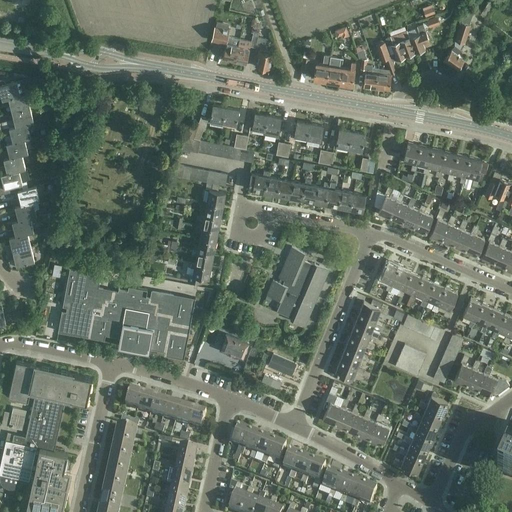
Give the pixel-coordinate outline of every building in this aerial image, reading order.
[(464,11),(455,40),(464,43),(470,24),(469,23),(472,14),(464,11)] [(408,30),(407,31),(409,37),(415,52),(425,48),(425,47),(431,45),(429,40),(426,31),(423,23),(417,25),(417,27),(408,30)] [(214,26),(211,40),(226,43),(222,58),(234,61),(238,45),(239,39),(232,37),(228,36),(229,29),(214,26)] [(238,45),(234,61),(246,64),(250,46),(255,47),(258,36),(258,32),(259,27),(254,26),(251,41),(246,40),(239,39),(238,45)] [(407,29),(391,35),(393,42),(399,41),(399,40),(405,56),(415,52),(409,37),(407,31),(407,29)] [(391,35),(385,37),(388,45),(391,43),(396,59),(405,56),(399,40),(399,41),(393,42),(391,35)] [(258,36),(255,47),(260,48),(256,66),(269,69),(273,50),(265,49),(268,38),(258,36)] [(454,45),(443,60),(450,65),(451,64),(457,68),(464,59),(457,54),(460,49),(464,43),(455,40),(454,45)] [(390,57),(384,41),(375,44),(381,60),(386,58),(390,57)] [(357,51),(359,58),(361,58),(360,68),(365,69),(366,64),(367,59),(363,49),(357,51)] [(316,63),(313,78),(326,80),(329,65),(329,62),(330,55),(324,54),(322,64),(316,63)] [(379,68),(376,87),(390,89),(391,74),(396,72),(390,57),(386,58),(389,69),(379,68)] [(303,58),(300,70),(307,71),(309,59),(308,59),(303,58)] [(342,67),(339,82),(352,84),(355,69),(354,69),(356,62),(351,61),(350,68),(342,67)] [(329,65),(326,80),(339,82),(342,67),(333,65),(333,63),(329,62),(329,65)] [(365,71),(363,86),(376,87),(379,68),(372,67),(372,65),(366,64),(365,69),(365,71)] [(0,92),(2,99),(20,94),(25,93),(22,79),(6,83),(2,79),(0,79),(0,92)] [(20,94),(2,99),(4,106),(10,104),(12,111),(30,107),(27,93),(25,93),(20,94)] [(210,119),(210,123),(222,125),(226,106),(213,104),(210,119)] [(226,106),(222,125),(223,122),(236,124),(239,109),(226,106)] [(14,118),(7,120),(1,121),(3,128),(9,126),(9,127),(28,122),(34,121),(30,107),(12,111),(14,118)] [(255,112),(251,132),(264,134),(268,115),(255,112)] [(268,115),(264,134),(277,136),(281,117),(268,115)] [(200,116),(197,125),(193,137),(199,139),(203,127),(205,128),(208,118),(200,116)] [(297,120),(294,135),(307,137),(310,122),(297,120)] [(5,135),(6,142),(25,138),(31,136),(28,122),(9,127),(11,134),(5,135)] [(307,137),(306,143),(319,146),(320,140),(323,125),(310,122),(307,137)] [(336,145),(348,147),(352,130),(339,128),(336,145)] [(352,130),(348,147),(361,150),(365,133),(352,130)] [(236,133),(234,146),(236,146),(240,147),(242,134),(236,133)] [(242,134),(240,147),(241,147),(246,148),(248,135),(242,134)] [(186,136),(181,150),(189,152),(190,150),(191,150),(193,139),(193,138),(186,136)] [(2,151),(3,157),(22,153),(28,151),(25,138),(6,142),(8,149),(2,151)] [(193,139),(191,150),(197,151),(200,140),(199,140),(193,138),(193,139)] [(200,140),(197,151),(203,153),(205,141),(200,140)] [(205,141),(203,153),(210,154),(212,142),(205,141)] [(278,141),(276,153),(282,154),(284,142),(278,141)] [(212,142),(210,154),(215,155),(218,143),(212,142)] [(284,142),(282,154),(288,156),(290,143),(284,142)] [(410,170),(415,171),(417,163),(416,162),(420,145),(407,142),(403,159),(412,162),(410,170)] [(223,144),(221,156),(227,157),(230,145),(223,144)] [(230,145),(227,157),(233,158),(236,146),(234,146),(230,145)] [(417,163),(415,171),(417,163),(424,165),(423,172),(428,174),(430,166),(428,165),(432,148),(420,145),(416,162),(417,163)] [(60,146),(52,147),(55,158),(61,156),(62,150),(61,147),(60,146)] [(241,147),(239,160),(245,161),(248,149),(246,148),(241,147)] [(430,166),(437,168),(435,176),(440,177),(442,169),(440,168),(444,151),(432,148),(428,165),(430,166)] [(248,149),(245,161),(252,162),(254,150),(248,149)] [(320,149),(318,162),(324,163),(326,150),(320,149)] [(326,150),(324,163),(332,164),(334,151),(326,150)] [(442,169),(449,171),(447,179),(452,180),(454,172),(452,171),(457,154),(444,151),(440,168),(442,169)] [(0,165),(0,170),(1,173),(19,168),(19,169),(25,167),(22,153),(3,157),(5,164),(0,165)] [(454,172),(461,174),(459,182),(464,183),(466,175),(464,174),(469,157),(457,154),(452,171),(454,172)] [(362,157),(360,169),(366,171),(368,158),(362,157)] [(466,175),(464,183),(466,175),(473,177),(472,185),(477,186),(479,178),(477,177),(482,160),(469,157),(464,174),(466,175)] [(172,175),(182,177),(185,165),(176,164),(172,175)] [(185,165),(182,177),(189,178),(191,166),(185,165)] [(191,166),(189,178),(195,179),(197,167),(191,166)] [(197,167),(195,179),(201,181),(203,169),(197,167)] [(2,180),(0,180),(0,193),(17,189),(28,187),(26,180),(22,181),(19,169),(19,168),(1,173),(2,180)] [(209,170),(206,182),(212,183),(215,171),(209,170)] [(252,189),(265,191),(268,176),(269,171),(263,170),(262,175),(255,173),(255,174),(251,173),(248,188),(253,189),(252,189)] [(221,172),(215,171),(212,183),(213,183),(219,184),(221,172)] [(221,172),(219,184),(225,185),(227,173),(221,172)] [(268,176),(265,191),(277,194),(280,178),(268,176)] [(500,198),(497,204),(495,208),(500,210),(502,205),(503,204),(511,182),(499,177),(497,183),(490,180),(484,195),(491,197),(493,193),(503,197),(502,199),(500,198)] [(280,178),(277,194),(289,196),(292,180),(280,178)] [(304,183),(301,198),(313,201),(316,185),(309,184),(310,180),(305,179),(304,183)] [(292,180),(289,196),(301,198),(304,183),(292,180)] [(329,187),(326,203),(338,205),(341,190),(334,188),(336,182),(330,181),(329,183),(329,187)] [(316,185),(313,201),(326,203),(329,187),(329,183),(324,182),(323,186),(316,185)] [(503,204),(502,205),(504,206),(506,200),(510,202),(511,200),(511,182),(503,204)] [(209,189),(207,201),(222,204),(225,192),(218,190),(219,184),(213,183),(211,189),(209,189)] [(397,200),(390,217),(402,222),(409,205),(407,204),(401,201),(405,190),(408,189),(410,186),(405,183),(401,192),(399,192),(396,199),(397,200)] [(19,196),(13,198),(15,205),(33,200),(33,201),(39,199),(36,185),(28,187),(17,189),(19,196)] [(374,206),(379,208),(378,211),(390,217),(397,200),(395,199),(396,199),(389,196),(392,189),(387,186),(384,194),(376,191),(374,206)] [(341,190),(338,205),(350,208),(353,192),(341,190)] [(353,192),(350,208),(362,210),(365,194),(353,192)] [(409,205),(402,222),(413,227),(420,210),(419,209),(412,206),(415,199),(410,197),(407,204),(409,205)] [(11,213),(13,221),(30,216),(31,216),(37,215),(33,201),(33,200),(15,205),(17,212),(11,213)] [(207,201),(204,213),(220,216),(222,204),(207,201)] [(420,210),(413,227),(425,232),(432,215),(424,211),(427,204),(422,202),(419,209),(420,210)] [(430,234),(442,239),(449,223),(447,222),(441,219),(444,211),(439,209),(436,217),(437,218),(430,234)] [(199,220),(198,225),(202,226),(218,229),(220,216),(204,213),(203,220),(199,220)] [(449,223),(442,239),(453,244),(461,228),(459,227),(452,224),(455,216),(451,214),(447,222),(449,223)] [(8,229),(10,236),(28,232),(34,230),(31,216),(30,216),(13,221),(14,227),(8,229)] [(461,228),(453,244),(465,249),(472,233),(470,232),(464,229),(467,222),(462,219),(459,227),(461,228)] [(472,233),(465,249),(477,255),(484,238),(475,234),(478,227),(474,225),(470,232),(472,233)] [(488,240),(481,257),(493,262),(501,245),(499,245),(499,244),(492,241),(498,227),(494,225),(487,240),(488,240)] [(202,226),(200,238),(215,241),(218,229),(202,226)] [(11,243),(5,245),(7,252),(31,245),(28,232),(10,236),(11,243)] [(501,245),(493,262),(505,267),(511,251),(511,250),(510,250),(511,249),(504,247),(507,239),(502,237),(499,244),(499,245),(501,245)] [(192,249),(197,250),(213,253),(215,241),(200,238),(198,245),(193,244),(192,249)] [(31,245),(7,252),(8,259),(15,257),(17,264),(35,260),(31,245)] [(272,280),(266,295),(280,301),(276,312),(290,318),(290,320),(302,325),(312,302),(315,303),(326,276),(323,275),(326,268),(314,263),(314,265),(303,260),(306,253),(291,247),(278,278),(280,278),(278,283),(272,280)] [(197,250),(195,262),(211,265),(213,253),(197,250)] [(188,280),(202,282),(203,277),(208,278),(211,265),(195,262),(191,261),(190,266),(194,267),(193,274),(189,274),(188,280)] [(385,289),(390,291),(393,283),(392,283),(399,266),(387,261),(379,278),(388,282),(385,289)] [(62,309),(58,331),(73,334),(74,333),(89,336),(94,308),(102,310),(103,303),(98,302),(98,300),(96,300),(97,294),(99,294),(101,286),(98,286),(101,272),(70,266),(63,305),(72,307),(72,311),(62,309)] [(393,283),(390,291),(393,284),(400,287),(397,294),(402,296),(405,289),(403,288),(410,271),(399,266),(392,283),(393,283)] [(405,289),(412,292),(408,299),(414,302),(417,294),(415,293),(422,276),(410,271),(403,288),(405,289)] [(417,294),(414,302),(417,294),(423,297),(420,304),(424,306),(428,299),(426,298),(433,281),(422,276),(415,293),(417,294)] [(428,299),(434,302),(431,309),(436,311),(439,304),(438,303),(445,286),(433,281),(426,298),(428,299)] [(94,308),(89,336),(104,339),(105,334),(120,336),(118,346),(126,347),(149,351),(149,347),(164,350),(164,354),(184,358),(195,297),(151,289),(150,298),(146,297),(147,288),(137,287),(136,291),(118,287),(117,296),(112,295),(114,289),(101,286),(99,294),(97,294),(96,300),(98,300),(98,302),(103,303),(102,310),(94,308)] [(439,304),(446,307),(443,314),(448,316),(451,309),(450,308),(457,292),(445,286),(438,303),(439,304)] [(469,325),(473,327),(477,320),(475,319),(482,303),(470,297),(463,314),(472,318),(469,325)] [(363,301),(358,313),(375,320),(376,318),(379,311),(386,314),(388,309),(381,306),(380,307),(363,301)] [(477,320),(473,327),(474,327),(477,320),(484,323),(480,330),(485,332),(488,325),(489,325),(487,324),(494,308),(482,303),(475,319),(477,320)] [(0,307),(0,323),(12,320),(10,312),(4,314),(2,307),(0,307)] [(405,312),(396,308),(392,316),(401,320),(405,312)] [(489,325),(488,325),(495,328),(492,335),(497,337),(500,330),(498,329),(505,313),(494,308),(487,324),(489,325)] [(233,320),(235,315),(224,310),(222,316),(233,320)] [(358,313),(354,325),(371,331),(371,330),(374,323),(382,326),(384,321),(376,318),(375,320),(358,313)] [(500,330),(497,337),(500,330),(507,333),(503,340),(508,342),(511,335),(510,334),(511,328),(511,315),(505,313),(498,329),(500,330)] [(402,325),(408,327),(413,316),(407,314),(402,325)] [(413,316),(408,327),(413,330),(418,319),(413,316)] [(418,319),(413,330),(419,332),(424,321),(418,319)] [(424,321),(419,332),(424,334),(429,323),(424,321)] [(429,323),(424,334),(430,337),(435,326),(429,323)] [(354,325),(349,336),(366,343),(367,341),(370,335),(377,338),(379,333),(371,330),(371,331),(354,325)] [(435,326),(430,337),(435,339),(440,328),(435,326)] [(248,342),(223,332),(216,348),(242,358),(248,342)] [(453,334),(450,339),(461,344),(464,339),(453,334)] [(362,353),(365,346),(372,349),(374,344),(367,341),(366,343),(349,336),(344,348),(361,355),(362,353)] [(450,339),(448,345),(459,350),(461,344),(450,339)] [(404,343),(402,348),(413,353),(415,348),(404,343)] [(448,345),(445,350),(456,355),(459,350),(448,345)] [(494,351),(482,346),(480,352),(492,357),(494,351)] [(251,347),(247,358),(253,360),(257,350),(251,347)] [(344,348),(340,360),(356,367),(357,365),(360,358),(368,361),(370,356),(362,353),(361,355),(344,348)] [(402,348),(399,354),(410,359),(413,353),(402,348)] [(415,348),(413,353),(423,358),(426,353),(415,348)] [(445,350),(443,356),(454,361),(456,355),(445,350)] [(269,355),(263,353),(259,363),(264,366),(269,355)] [(267,365),(284,372),(289,360),(272,353),(267,365)] [(413,353),(410,359),(421,364),(423,358),(413,353)] [(399,354),(397,359),(408,364),(410,359),(399,354)] [(454,379),(466,384),(474,368),(472,367),(472,366),(465,364),(468,356),(464,354),(460,362),(461,362),(454,379)] [(443,356),(441,361),(451,366),(454,361),(443,356)] [(247,358),(243,368),(249,370),(253,360),(247,358)] [(408,364),(397,359),(394,365),(405,370),(408,364)] [(410,359),(408,364),(419,369),(421,364),(410,359)] [(474,368),(466,384),(478,389),(485,373),(483,372),(477,369),(480,361),(475,359),(472,366),(472,367),(474,368)] [(7,439),(6,439),(5,441),(0,465),(0,479),(2,483),(6,487),(12,488),(17,487),(21,483),(23,478),(32,480),(25,511),(60,511),(67,484),(61,483),(61,479),(64,480),(65,474),(63,473),(68,453),(54,450),(66,397),(87,402),(92,377),(16,360),(8,396),(28,400),(30,389),(35,390),(25,435),(13,433),(12,440),(7,439)] [(335,372),(339,374),(337,379),(350,384),(355,370),(363,373),(365,368),(357,365),(356,367),(340,360),(335,372)] [(441,361),(438,367),(449,371),(451,366),(441,361)] [(259,363),(255,373),(261,375),(264,366),(259,363)] [(408,364),(405,370),(416,375),(419,369),(408,364)] [(485,373),(478,389),(490,394),(491,392),(496,394),(509,384),(506,380),(497,376),(497,378),(488,374),(492,366),(487,364),(483,372),(485,373)] [(284,372),(267,365),(263,376),(279,383),(284,372)] [(438,367),(436,372),(447,377),(449,371),(438,367)] [(447,377),(436,372),(433,377),(444,382),(447,377)] [(326,400),(322,408),(326,409),(322,418),(335,423),(342,406),(340,406),(340,405),(333,402),(337,395),(335,394),(337,388),(332,386),(326,400)] [(125,405),(138,409),(143,392),(130,388),(125,405)] [(143,392),(138,409),(151,413),(156,396),(143,392)] [(418,405),(425,409),(426,407),(443,414),(448,402),(431,395),(427,404),(420,400),(418,405)] [(156,396),(151,413),(163,417),(168,400),(156,396)] [(342,406),(335,423),(346,428),(353,411),(352,411),(352,410),(345,407),(348,400),(343,398),(340,405),(340,406),(342,406)] [(168,400),(163,417),(176,421),(181,404),(168,400)] [(353,411),(346,428),(358,433),(365,416),(363,416),(363,415),(357,412),(360,405),(355,403),(352,410),(352,411),(353,411)] [(181,404),(176,421),(188,425),(193,408),(181,404)] [(413,417),(420,420),(421,419),(438,426),(443,414),(426,407),(425,409),(422,415),(415,412),(413,417)] [(193,408),(188,425),(201,429),(206,412),(193,408)] [(365,416),(358,433),(369,438),(376,421),(375,421),(375,420),(368,417),(371,410),(366,408),(363,415),(363,416),(365,416)] [(12,412),(9,423),(13,424),(23,426),(25,415),(12,412)] [(376,421),(369,438),(381,443),(388,426),(380,423),(383,415),(378,413),(375,420),(375,421),(376,421)] [(122,416),(120,422),(133,426),(135,420),(122,416)] [(408,429),(415,432),(416,430),(433,437),(438,426),(421,419),(420,420),(417,427),(410,424),(408,429)] [(119,511),(134,446),(137,430),(117,426),(98,511),(119,511)] [(245,448),(246,448),(244,448),(250,431),(238,426),(232,443),(240,447),(238,454),(242,456),(245,448)] [(405,435),(403,440),(410,443),(411,442),(428,449),(433,437),(416,430),(415,432),(412,439),(405,435)] [(246,448),(245,448),(252,451),(249,458),(254,460),(257,453),(255,452),(262,435),(250,431),(244,448),(246,448)] [(257,453),(254,460),(257,453),(264,456),(261,463),(266,465),(269,457),(267,457),(274,440),(262,435),(255,452),(257,453)] [(172,446),(173,440),(160,437),(158,443),(172,446)] [(269,457),(266,465),(269,457),(276,460),(273,467),(278,469),(281,461),(280,461),(286,444),(274,440),(267,457),(269,457)] [(410,443),(403,440),(410,443),(407,450),(400,447),(398,452),(405,455),(406,453),(423,460),(428,449),(411,442),(410,443)] [(511,442),(510,448),(506,447),(496,470),(511,477),(511,442)] [(181,446),(178,459),(195,463),(198,450),(181,446)] [(289,450),(283,467),(292,471),(289,478),(294,480),(296,473),(297,473),(297,472),(295,472),(301,455),(289,450)] [(405,455),(402,462),(395,458),(393,463),(400,467),(401,465),(417,472),(423,460),(406,453),(405,455)] [(297,472),(297,473),(303,475),(300,483),(305,484),(308,477),(307,476),(313,459),(301,455),(295,472),(297,472)] [(178,459),(175,472),(192,476),(195,463),(178,459)] [(308,477),(315,480),(312,487),(317,489),(320,481),(319,481),(326,464),(313,459),(307,476),(308,477)] [(328,498),(333,500),(336,492),(334,491),(341,474),(329,469),(322,487),(331,490),(328,498)] [(170,471),(167,484),(172,485),(189,489),(192,476),(175,472),(170,471)] [(336,492),(333,500),(336,492),(343,495),(340,502),(345,504),(348,496),(346,496),(353,479),(341,474),(334,491),(336,492)] [(348,496),(345,504),(348,497),(355,499),(352,507),(357,509),(360,501),(358,500),(364,483),(353,479),(346,496),(348,496)] [(360,501),(357,509),(360,501),(366,504),(364,511),(365,511),(368,511),(372,505),(370,505),(377,488),(364,483),(358,500),(360,501)] [(230,485),(227,497),(232,499),(228,509),(235,511),(241,511),(247,497),(245,496),(246,496),(239,493),(242,486),(237,484),(235,487),(230,485)] [(172,485),(169,498),(186,502),(189,489),(172,485)] [(247,497),(241,511),(254,511),(259,501),(257,501),(260,493),(257,500),(250,498),(253,490),(248,488),(246,496),(245,496),(247,497)] [(259,501),(254,511),(268,511),(271,506),(269,505),(270,503),(263,500),(265,495),(260,493),(257,501),(259,501)] [(271,506),(268,511),(282,511),(283,510),(274,507),(277,499),(272,497),(270,503),(269,505),(271,506)] [(169,498),(166,510),(173,511),(183,511),(186,502),(169,498)]
